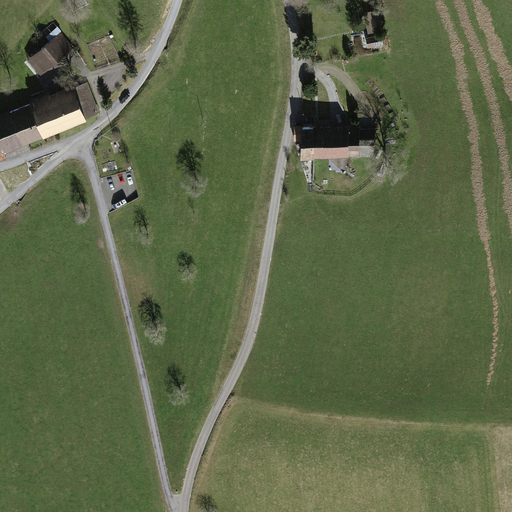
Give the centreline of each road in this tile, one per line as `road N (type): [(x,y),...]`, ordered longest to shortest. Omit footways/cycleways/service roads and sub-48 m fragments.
road 1 (unclassified): [(181,511),(211,419),(252,342),(298,52),(290,0)]
road 2 (unclassified): [(178,0),(140,82),(85,137)]
